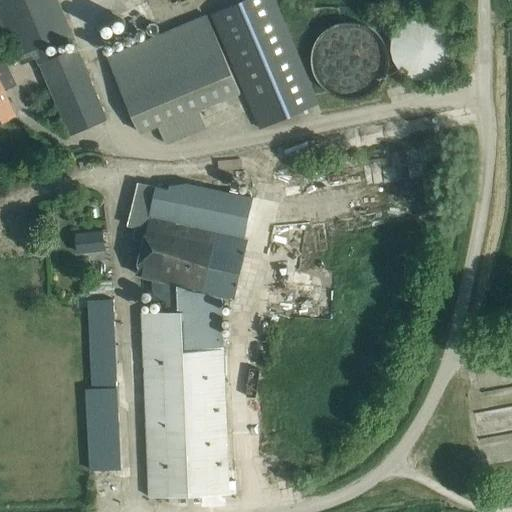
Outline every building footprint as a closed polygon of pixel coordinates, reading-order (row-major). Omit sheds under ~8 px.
[(62,115),(70,133),(108,118),(99,99),(75,44),(49,56),(43,42),(68,31),(54,0),(0,0),(0,17),(21,64),(36,58),(62,115)] [(319,103),(274,0),(240,0),(211,13),(261,128),(319,103)] [(108,56),(132,114),(140,132),(158,124),(166,143),(207,126),(200,109),(240,92),(232,73),(208,14),(108,56)] [(0,121),(16,114),(4,90),(15,85),(4,60),(0,62),(0,121)] [(170,189),(163,216),(245,236),(253,193),(173,177),(170,189)] [(234,297),(247,239),(162,220),(163,216),(170,189),(139,182),(128,225),(135,227),(133,237),(144,240),(136,274),(166,281),(167,304),(181,302),(183,340),(224,345),(221,294),(234,297)] [(90,300),(91,328),(114,327),(114,299),(90,300)] [(167,304),(141,307),(148,496),(236,492),(236,478),(229,478),(224,345),(183,340),(181,302),(167,304)] [(118,387),(89,388),(92,469),(121,468),(118,387)]
